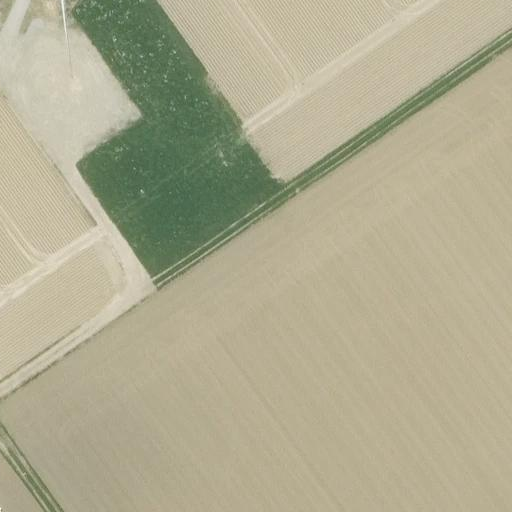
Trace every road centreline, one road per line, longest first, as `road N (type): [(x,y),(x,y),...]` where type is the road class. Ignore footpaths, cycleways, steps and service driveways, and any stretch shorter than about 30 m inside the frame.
road 1 (track): [(132,297),(511,31)]
road 2 (track): [(0,389),(132,297),(158,189),(73,57)]
